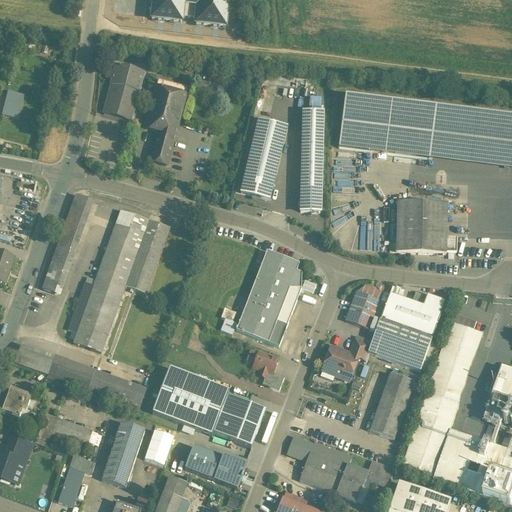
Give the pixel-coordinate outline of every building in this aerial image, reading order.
[(153,0),(152,20),(181,24),(182,18),(196,20),(195,25),(225,29),(228,0),(153,0)] [(144,75),(116,67),(114,74),(112,81),(111,86),(111,87),(103,116),(130,123),(138,94),(139,94),(144,75)] [(105,79),(112,81),(114,74),(107,72),(105,79)] [(187,90),(158,82),(145,130),(159,134),(174,138),(187,90)] [(24,97),(8,93),(2,116),(18,120),(24,97)] [(429,161),(435,111),(345,99),(338,149),(429,161)] [(511,120),(435,111),(429,161),(511,170),(511,120)] [(301,194),(321,195),(323,114),(303,114),(301,194)] [(244,180),(273,188),(287,129),(258,122),(244,180)] [(174,138),(159,134),(151,164),(166,168),(174,138)] [(273,188),(244,180),(240,194),(252,197),(266,201),(270,201),(273,188)] [(318,214),(320,214),(321,195),(301,194),(300,214),(303,214),(318,214)] [(75,197),(42,291),(60,298),(94,203),(75,197)] [(447,205),(397,204),(396,244),(446,245),(446,239),(447,205)] [(74,342),(73,345),(101,355),(125,289),(149,223),(121,212),(95,283),(74,342)] [(149,223),(125,289),(146,296),(170,230),(149,223)] [(457,239),(446,239),(446,245),(446,253),(456,254),(457,239)] [(446,245),(396,244),(396,255),(446,256),(446,253),(446,245)] [(15,259),(0,253),(0,284),(5,286),(5,285),(14,259),(15,259)] [(299,266),(267,253),(236,333),(268,345),(277,324),(290,291),(301,291),(302,275),(296,273),(299,266)] [(85,285),(68,332),(73,333),(70,341),(74,342),(95,283),(87,280),(85,285)] [(389,297),(365,288),(356,294),(380,303),(369,332),(375,334),(379,323),(380,323),(389,297)] [(394,288),(393,294),(405,297),(406,291),(394,288)] [(356,294),(345,323),(369,332),(380,303),(356,294)] [(423,309),(389,297),(380,323),(432,342),(445,304),(427,297),(423,309)] [(222,318),(234,322),(237,313),(226,309),(222,318)] [(476,323),(454,315),(450,326),(473,334),(476,323)] [(222,333),(234,337),(238,324),(225,320),(222,333)] [(380,323),(379,323),(375,334),(384,337),(376,358),(420,374),(432,342),(380,323)] [(287,328),(277,324),(268,345),(279,349),(287,328)] [(473,334),(450,326),(401,472),(433,483),(447,441),(450,434),(458,408),(453,406),(476,336),(482,338),(482,337),(473,334)] [(476,336),(453,406),(458,408),(482,338),(476,336)] [(369,348),(355,342),(350,355),(359,359),(364,361),(369,348)] [(55,358),(21,346),(14,365),(48,377),(55,358)] [(347,357),(340,354),(340,353),(331,350),(322,372),(333,376),(334,378),(339,380),(341,379),(350,382),(359,359),(350,355),(347,357)] [(278,362),(259,355),(251,352),(247,361),(255,364),(254,368),(261,371),(260,373),(266,376),(272,378),(273,375),(278,362)] [(95,373),(55,358),(48,377),(46,382),(87,397),(88,391),(95,373)] [(229,393),(169,370),(152,415),(212,438),(213,436),(251,451),(265,413),(227,398),(229,393)] [(511,373),(502,370),(494,395),(509,400),(511,401),(511,373)] [(146,391),(95,373),(88,391),(139,410),(146,391)] [(273,375),(272,378),(266,376),(262,386),(279,393),(284,380),(273,375)] [(390,376),(370,433),(394,442),(414,385),(390,376)] [(20,387),(18,393),(29,397),(32,392),(20,387)] [(31,398),(11,391),(10,391),(12,392),(8,402),(7,402),(2,413),(27,422),(30,414),(26,412),(31,398)] [(509,400),(494,395),(485,422),(500,427),(509,400)] [(511,401),(509,400),(500,427),(511,430),(511,401)] [(93,434),(46,417),(38,439),(58,446),(85,456),(93,434)] [(121,424),(102,482),(125,490),(145,432),(121,424)] [(511,455),(511,454),(450,434),(447,441),(475,450),(473,458),(505,468),(508,461),(510,461),(511,455)] [(4,455),(12,458),(14,452),(18,441),(10,438),(4,455)] [(58,446),(38,439),(36,445),(56,452),(58,446)] [(344,458),(294,439),(288,455),(307,462),(310,454),(342,466),(344,458)] [(33,446),(18,441),(14,452),(29,457),(33,446)] [(475,450),(447,441),(433,483),(461,493),(473,458),(475,450)] [(223,460),(193,448),(185,471),(214,483),(223,460)] [(4,455),(0,453),(0,480),(10,485),(17,465),(25,468),(29,457),(14,452),(12,458),(4,455)] [(342,466),(310,454),(307,462),(299,483),(337,497),(348,468),(342,466)] [(95,466),(73,458),(69,470),(84,475),(83,476),(91,478),(95,466)] [(505,468),(473,458),(461,493),(511,510),(511,470),(508,470),(510,462),(511,462),(510,461),(508,461),(505,468)] [(246,469),(223,460),(214,483),(237,491),(240,483),(242,482),(243,479),(242,478),(246,469)] [(394,471),(372,463),(367,476),(364,482),(388,491),(394,471)] [(17,465),(10,485),(18,487),(25,468),(17,465)] [(367,476),(348,468),(337,497),(356,504),(364,482),(367,476)] [(69,470),(58,504),(72,509),(83,476),(84,475),(69,470)] [(187,485),(169,479),(164,493),(156,511),(177,511),(182,500),(187,485)] [(447,511),(450,504),(398,486),(389,511),(447,511)] [(313,511),(283,500),(278,511),(313,511)] [(239,510),(241,504),(231,501),(229,506),(239,510)]
